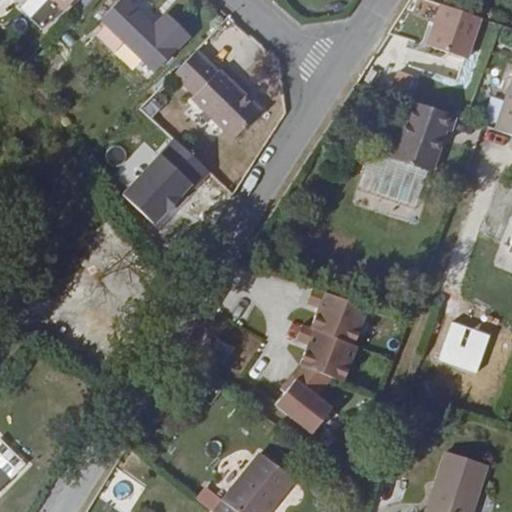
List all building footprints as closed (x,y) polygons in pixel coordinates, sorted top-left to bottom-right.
[(94,18),(113,35),(146,65),(178,30),(154,6),(143,17),(123,0),(99,0),(88,12),(94,18)] [(474,11),(441,0),(433,0),(420,39),(460,52),(474,11)] [(84,29),(101,45),(113,35),(94,18),(84,29)] [(207,64),(186,44),(163,67),(184,87),(182,91),(225,130),(251,101),(209,62),(207,64)] [(394,63),(386,87),(398,91),(406,68),(394,63)] [(511,66),(508,65),(489,122),(511,129),(511,66)] [(150,93),(140,110),(153,118),(163,101),(150,93)] [(386,150),(421,163),(424,164),(440,124),(444,125),(450,109),(407,94),(386,150)] [(184,180),(199,164),(165,131),(113,185),(143,214),(156,201),(158,203),(171,190),(169,188),(180,176),(184,180)] [(421,163),(386,150),(364,142),(350,180),(407,202),(421,163)] [(282,384),(272,396),(308,425),(328,399),(314,388),(330,370),(341,373),(353,337),(349,336),(363,299),(308,279),(302,295),(314,299),(307,320),(298,317),(293,332),(305,336),(298,357),(287,368),(292,371),(282,384)] [(231,340),(213,328),(203,345),(221,356),(231,340)] [(277,380),(282,384),(292,371),(287,368),(277,380)] [(210,502),(221,511),(254,511),(290,468),(259,443),(210,502)] [(420,511),(463,511),(482,457),(443,444),(420,511)]
